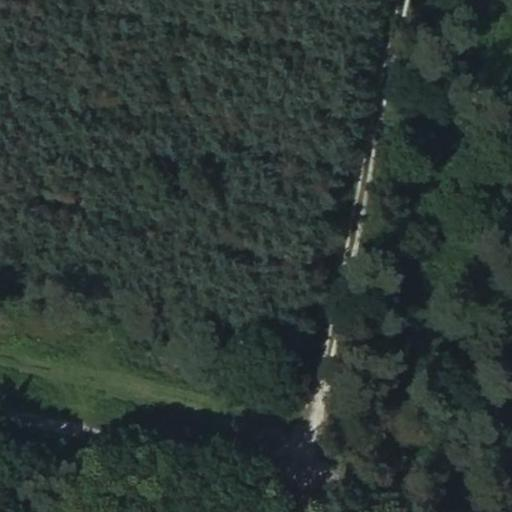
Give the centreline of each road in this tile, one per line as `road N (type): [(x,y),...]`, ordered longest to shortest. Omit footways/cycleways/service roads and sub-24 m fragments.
road 1 (track): [(409,0),(298,480)]
road 2 (track): [(413,511),(0,416)]
